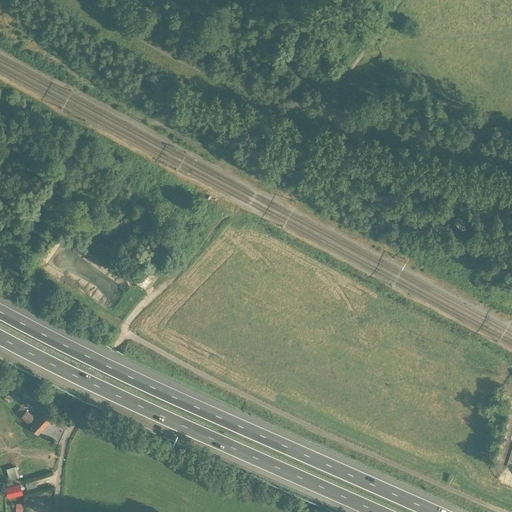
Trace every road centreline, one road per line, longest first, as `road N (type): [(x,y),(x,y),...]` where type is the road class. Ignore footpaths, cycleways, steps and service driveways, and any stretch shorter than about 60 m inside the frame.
road 1 (motorway): [(434,511),(0,311)]
road 2 (unclassified): [(501,511),(134,338),(114,349)]
road 3 (motorway): [(0,339),(372,511)]
